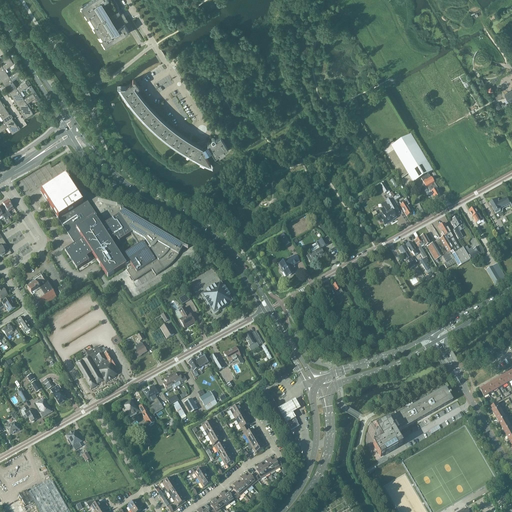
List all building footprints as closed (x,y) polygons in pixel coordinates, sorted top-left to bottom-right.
[(113,33),(107,24),(105,20),(106,19),(105,16),(103,17),(96,6),(99,4),(100,5),(107,0),(91,0),(81,7),(106,46),(129,32),(125,25),(116,30),(116,31),(113,33)] [(490,64),(491,63),(491,62),(491,61),(491,60),(491,59),(490,59),(490,58),(490,57),(489,57),(489,56),(488,55),(487,54),(486,53),(484,53),(483,52),(482,52),(480,51),(478,51),(477,51),(476,53),(475,55),(474,57),(473,59),(473,61),(473,63),(474,66),(474,67),(475,69),(479,75),(480,74),(476,69),(476,68),(475,67),(476,67),(478,67),(479,67),(480,67),(481,68),(482,68),(483,68),(484,67),(485,67),(486,67),(487,67),(488,66),(489,65),(490,65),(490,64)] [(0,77),(1,78),(3,81),(9,77),(5,70),(14,64),(9,57),(4,60),(5,63),(0,66),(0,77)] [(8,89),(10,92),(17,88),(12,81),(21,75),(19,72),(18,71),(9,77),(3,81),(2,81),(5,84),(4,85),(7,89),(8,89)] [(17,88),(10,92),(12,96),(11,96),(14,100),(16,100),(18,103),(24,99),(20,92),(29,87),(28,85),(26,82),(17,88)] [(126,87),(120,87),(122,91),(124,93),(125,94),(126,96),(128,99),(126,100),(127,102),(128,103),(129,104),(130,105),(131,106),(132,107),(132,108),(133,109),(134,111),(136,112),(137,114),(138,115),(139,116),(139,117),(141,118),(142,119),(143,121),(145,122),(146,123),(147,125),(149,126),(150,127),(152,129),(153,130),(154,131),(156,133),(157,134),(159,135),(160,136),(161,137),(162,138),(163,139),(164,139),(165,140),(166,141),(168,142),(169,143),(171,145),(172,146),(173,146),(174,147),(176,148),(177,149),(179,150),(180,151),(182,152),(184,153),(185,154),(186,154),(187,155),(189,156),(190,156),(191,155),(193,156),(197,158),(200,160),(202,161),(206,162),(210,164),(211,165),(209,162),(205,155),(211,150),(215,156),(219,154),(218,153),(221,151),(224,149),(224,151),(225,150),(228,148),(227,146),(226,145),(225,143),(224,141),(223,140),(222,138),(215,142),(209,146),(208,144),(207,145),(206,145),(203,144),(201,148),(198,147),(192,143),(186,139),(180,135),(174,131),(169,127),(168,127),(163,122),(158,117),(153,112),(148,107),(143,101),(139,96),(135,90),(134,90),(131,84),(130,84),(126,87)] [(33,93),(24,99),(18,103),(17,104),(19,107),(22,111),(23,112),(27,117),(33,113),(27,104),(36,98),(33,93)] [(499,110),(505,106),(508,104),(506,100),(503,102),(496,105),(493,107),(495,111),(499,110)] [(11,119),(9,116),(9,114),(7,110),(6,110),(4,107),(3,107),(4,107),(0,109),(0,116),(5,123),(11,119)] [(19,130),(16,127),(17,125),(14,121),(13,121),(11,118),(11,119),(5,123),(0,125),(0,132),(8,127),(12,134),(19,130)] [(411,135),(391,147),(413,183),(421,179),(429,174),(433,172),(411,135)] [(429,174),(421,179),(423,182),(423,183),(427,189),(428,188),(430,193),(435,200),(440,196),(436,189),(433,184),(434,183),(429,174)] [(87,201),(83,203),(66,177),(53,185),(41,193),(54,212),(60,221),(65,229),(66,228),(76,243),(65,251),(77,269),(89,261),(87,257),(92,254),(108,278),(113,274),(127,266),(129,270),(127,271),(134,282),(152,270),(156,276),(165,270),(167,268),(168,267),(170,266),(171,265),(173,263),(174,262),(175,261),(176,259),(177,258),(178,256),(179,256),(183,248),(188,249),(120,208),(120,209),(121,212),(119,215),(103,226),(87,201)] [(383,183),(379,186),(383,192),(384,194),(388,191),(383,183)] [(97,199),(106,216),(111,213),(102,196),(97,199)] [(490,204),(495,213),(501,210),(501,209),(510,204),(507,198),(500,202),(500,201),(499,202),(498,200),(496,201),(496,200),(490,204)] [(393,221),(396,218),(395,215),(399,213),(391,200),(386,203),(387,207),(380,211),(382,214),(379,216),(385,226),(393,221)] [(403,200),(399,203),(401,206),(400,206),(407,217),(412,214),(408,208),(410,207),(409,205),(407,206),(404,201),(403,200)] [(5,212),(8,218),(11,216),(9,212),(14,209),(8,201),(8,202),(8,201),(7,201),(3,203),(3,204),(3,205),(7,211),(5,212)] [(480,221),(479,220),(481,219),(479,215),(479,214),(478,212),(477,212),(475,208),(469,212),(472,218),(473,218),(476,224),(480,221)] [(8,218),(5,212),(2,214),(0,210),(0,218),(3,216),(5,220),(8,218)] [(316,215),(312,218),(315,224),(316,223),(317,225),(318,225),(320,224),(316,215)] [(453,222),(451,223),(455,230),(453,231),(458,240),(463,237),(459,232),(457,228),(462,225),(463,225),(459,218),(458,219),(457,220),(457,219),(457,220),(456,219),(453,221),(453,220),(452,221),(453,222)] [(460,250),(445,224),(438,228),(444,238),(440,240),(452,260),(454,259),(456,263),(458,267),(470,261),(462,248),(460,250)] [(286,234),(281,237),(286,246),(291,243),(286,234)] [(431,245),(425,235),(420,238),(424,246),(426,244),(428,247),(431,245)] [(313,262),(314,261),(315,262),(316,262),(319,260),(319,259),(319,258),(324,255),(321,249),(322,248),(322,249),(329,245),(325,238),(316,243),(318,246),(311,250),(313,253),(309,255),(313,262)] [(419,238),(414,241),(416,245),(418,248),(421,246),(423,245),(419,238)] [(440,240),(431,245),(428,247),(427,247),(435,261),(440,259),(446,269),(456,263),(454,259),(452,260),(440,240)] [(406,247),(410,255),(413,253),(415,257),(418,255),(411,243),(406,247)] [(418,248),(417,248),(424,259),(427,257),(421,246),(418,248)] [(405,247),(399,250),(404,258),(406,262),(408,261),(412,267),(416,264),(412,258),(411,258),(405,247)] [(474,252),(469,255),(471,259),(481,254),(477,248),(473,250),(474,252)] [(287,260),(279,264),(282,269),(281,269),(281,270),(281,271),(281,272),(282,273),(283,273),(284,272),(286,277),(289,276),(290,276),(291,276),(292,275),(291,274),(294,273),(292,270),(293,270),(293,269),(294,268),(294,267),(293,266),(299,262),(296,256),(287,260)] [(424,259),(420,261),(426,272),(430,270),(426,263),(424,259)] [(497,264),(487,271),(497,288),(507,281),(497,264)] [(30,287),(27,289),(37,303),(35,304),(35,306),(36,308),(38,308),(46,303),(46,304),(57,297),(55,295),(57,294),(46,277),(45,277),(43,275),(41,274),(29,282),(31,285),(30,285),(30,286),(30,287)] [(332,286),(337,295),(342,292),(337,283),(332,286)] [(203,295),(206,299),(204,300),(210,309),(212,308),(214,312),(218,310),(219,311),(218,310),(221,308),(222,309),(221,307),(224,306),(225,307),(225,306),(227,305),(228,305),(227,304),(231,301),(229,298),(230,297),(224,287),(223,288),(220,285),(217,287),(216,285),(206,291),(207,293),(203,295)] [(169,299),(176,311),(181,308),(174,296),(169,299)] [(9,313),(16,308),(10,298),(0,304),(0,309),(5,307),(9,313)] [(184,309),(179,312),(183,318),(179,320),(185,329),(195,323),(190,314),(188,315),(184,309)] [(23,317),(17,321),(19,324),(20,324),(22,328),(21,328),(25,333),(31,329),(23,317)] [(168,324),(160,329),(167,339),(174,335),(168,324)] [(2,331),(7,338),(14,333),(15,335),(18,333),(14,326),(11,328),(10,327),(7,328),(2,331)] [(256,331),(245,337),(250,347),(249,347),(251,351),(259,347),(258,346),(262,344),(256,331)] [(147,353),(142,344),(135,348),(137,351),(134,353),(138,359),(142,357),(141,356),(147,353)] [(264,345),(261,347),(269,360),(272,359),(264,345)] [(89,357),(76,364),(91,390),(97,386),(97,385),(104,381),(106,383),(115,378),(114,377),(118,375),(116,372),(119,370),(107,349),(106,350),(104,351),(102,349),(101,347),(99,348),(98,346),(92,350),(87,353),(89,357)] [(241,364),(243,362),(236,348),(224,354),(229,363),(237,358),(241,364)] [(201,356),(195,360),(200,368),(206,365),(209,363),(207,361),(205,357),(204,354),(201,356)] [(216,354),(210,358),(219,372),(224,368),(216,354)] [(189,363),(192,370),(190,371),(193,376),(195,375),(196,375),(194,371),(199,368),(194,360),(193,361),(193,360),(192,359),(189,361),(189,362),(189,363)] [(177,383),(178,385),(183,382),(187,380),(183,374),(180,376),(179,375),(176,376),(175,374),(170,377),(174,385),(177,383)] [(511,381),(511,380),(508,374),(503,376),(508,384),(511,381)] [(508,384),(503,376),(499,379),(503,387),(508,384)] [(171,386),(174,385),(170,377),(164,380),(167,384),(164,385),(167,391),(172,388),(171,386)] [(53,383),(52,384),(48,378),(44,381),(48,389),(54,386),(53,383)] [(503,387),(499,379),(494,382),(498,389),(503,387)] [(498,389),(494,382),(489,384),(494,392),(498,389)] [(494,392),(489,384),(485,387),(489,395),(494,392)] [(51,390),(53,394),(59,405),(68,400),(65,395),(66,394),(64,391),(63,392),(59,385),(51,390)] [(158,394),(154,386),(143,392),(150,403),(148,404),(154,415),(163,409),(155,395),(158,394)] [(489,395),(485,387),(480,390),(484,397),(489,395)] [(389,421),(395,432),(396,433),(398,432),(453,401),(450,396),(451,395),(451,394),(451,393),(450,393),(449,393),(449,394),(445,388),(389,421)] [(23,392),(19,394),(24,403),(28,401),(23,392)] [(201,398),(200,399),(204,407),(215,401),(210,392),(205,395),(201,398)] [(176,396),(167,401),(171,406),(173,405),(177,402),(179,401),(176,396)] [(269,400),(266,402),(278,422),(281,420),(284,418),(272,398),(269,400)] [(42,400),(34,404),(42,418),(52,412),(45,399),(42,401),(42,400)] [(192,399),(184,403),(191,414),(198,410),(192,399)] [(295,399),(277,409),(286,424),(296,418),(293,413),(300,408),(295,399)] [(132,400),(122,406),(129,419),(136,414),(135,413),(139,411),(141,414),(142,414),(150,426),(155,423),(143,404),(138,407),(138,408),(137,408),(132,400)] [(490,408),(493,413),(503,408),(501,405),(499,406),(498,404),(490,408)] [(230,410),(233,415),(245,409),(243,406),(240,408),(238,406),(230,410)] [(496,418),(503,413),(502,411),(504,410),(503,408),(493,413),(496,418)] [(24,412),(26,415),(28,418),(29,418),(31,423),(38,419),(33,412),(31,413),(29,409),(24,412)] [(233,415),(236,420),(244,415),(243,413),(246,411),(245,409),(233,415)] [(503,413),(496,418),(499,422),(508,417),(507,415),(505,416),(503,413)] [(245,418),(244,415),(236,420),(238,425),(250,418),(249,416),(245,418)] [(499,422),(501,427),(509,423),(508,420),(510,419),(508,417),(499,422)] [(238,425),(243,432),(249,429),(247,426),(249,425),(248,422),(251,420),(250,418),(238,425)] [(294,418),(286,423),(291,431),(299,426),(294,418)] [(378,433),(378,434),(376,433),(376,435),(375,435),(375,436),(376,436),(375,438),(375,437),(375,438),(374,440),(374,442),(376,442),(375,443),(376,443),(375,444),(373,445),(375,449),(381,458),(403,445),(396,433),(395,432),(389,421),(376,428),(378,433)] [(202,427),(205,431),(217,425),(215,422),(212,424),(210,422),(208,423),(205,425),(202,427)] [(20,431),(15,423),(6,428),(10,436),(14,434),(16,433),(20,431)] [(501,427),(504,432),(511,427),(511,424),(510,425),(509,423),(501,427)] [(218,427),(217,425),(205,431),(208,436),(216,431),(215,429),(218,427)] [(243,432),(247,439),(259,433),(257,430),(254,432),(252,430),(250,431),(249,429),(243,432)] [(73,448),(74,447),(76,451),(82,447),(79,443),(82,442),(76,431),(66,437),(69,441),(68,441),(70,445),(71,444),(73,448)] [(208,436),(210,441),(222,434),(221,432),(217,434),(216,431),(208,436)] [(260,435),(259,433),(247,439),(250,444),(258,439),(257,437),(260,435)] [(223,436),(222,434),(210,441),(213,446),(222,441),(220,438),(223,436)] [(250,444),(252,449),(264,442),(263,440),(259,442),(258,439),(250,444)] [(265,444),(264,442),(252,449),(255,454),(263,449),(262,446),(265,444)] [(214,447),(217,452),(229,446),(227,443),(224,445),(223,443),(214,447)] [(230,448),(229,446),(217,452),(220,457),(228,452),(227,450),(230,448)] [(229,455),(228,452),(220,457),(222,462),(234,455),(233,453),(229,455)] [(82,456),(86,462),(90,459),(87,453),(82,456)] [(222,462),(225,467),(224,467),(225,470),(228,468),(227,466),(234,462),(232,459),(236,457),(234,455),(222,462)] [(273,462),(271,458),(268,459),(275,471),(282,467),(279,461),(276,462),(275,460),(273,462)] [(268,464),(266,466),(270,474),(275,471),(268,459),(266,461),(268,464)] [(261,464),(259,465),(266,477),(270,474),(266,466),(263,467),(261,464)] [(205,474),(204,471),(207,469),(206,467),(205,465),(202,467),(202,466),(197,469),(199,471),(194,474),(197,479),(205,474)] [(258,481),(266,477),(259,465),(257,466),(259,470),(256,471),(257,473),(254,475),(258,481)] [(207,476),(205,474),(197,479),(200,483),(212,476),(210,474),(207,476)] [(252,487),(258,481),(254,475),(252,478),(250,476),(248,478),(245,475),(243,476),(252,487)] [(162,484),(165,488),(173,483),(172,481),(175,479),(174,476),(162,484)] [(213,478),(212,476),(200,483),(203,488),(211,483),(210,481),(213,478)] [(243,481),(241,483),(248,490),(252,487),(243,476),(241,478),(243,481)] [(237,482),(235,483),(244,494),(248,490),(241,483),(239,485),(237,482)] [(175,485),(173,483),(165,488),(168,493),(180,486),(178,483),(175,485)] [(235,492),(233,494),(237,500),(244,494),(235,483),(233,485),(235,488),(233,490),(235,492)] [(168,493),(171,497),(179,492),(178,490),(181,488),(180,486),(168,493)] [(27,490),(19,495),(25,506),(33,501),(27,490)] [(181,495),(179,492),(171,497),(174,502),(185,495),(184,492),(181,495)] [(224,492),(222,494),(230,505),(237,500),(233,494),(230,496),(229,494),(226,495),(224,492)] [(230,505),(222,494),(220,495),(222,498),(220,500),(225,508),(230,505)] [(185,495),(174,502),(177,507),(185,502),(184,499),(187,497),(185,495)] [(225,508),(220,500),(218,501),(215,498),(213,500),(221,511),(225,508)] [(219,511),(221,511),(213,500),(211,501),(213,505),(211,506),(212,508),(210,510),(211,511),(219,511)] [(127,506),(130,511),(142,504),(140,502),(137,504),(135,501),(127,506)] [(91,508),(93,511),(102,507),(105,505),(103,503),(100,505),(98,502),(95,504),(93,502),(87,504),(89,508),(91,508)]
